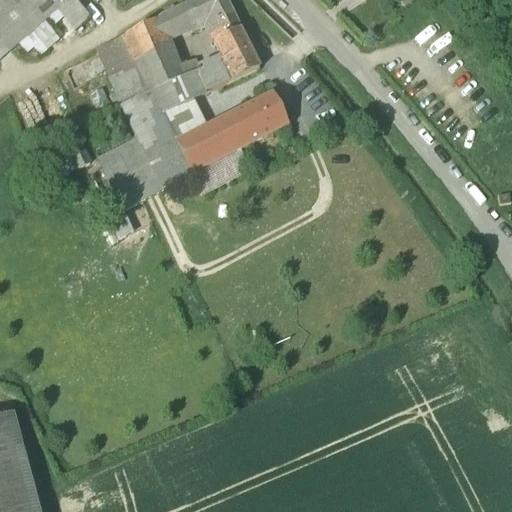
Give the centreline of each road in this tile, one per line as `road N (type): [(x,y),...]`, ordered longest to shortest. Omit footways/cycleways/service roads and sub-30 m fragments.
road 1 (residential): [(511,259),(459,182),(294,0)]
road 2 (track): [(154,0),(100,36),(0,77)]
